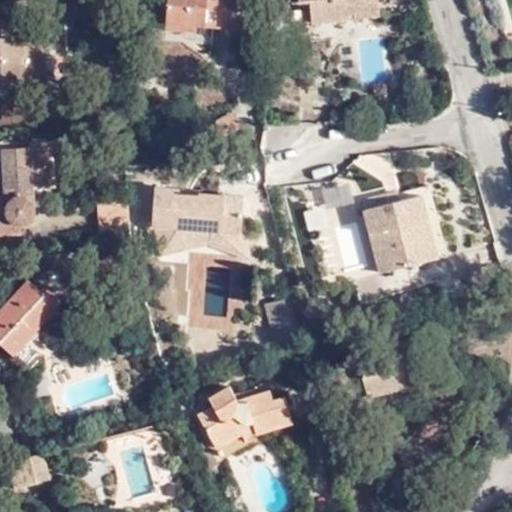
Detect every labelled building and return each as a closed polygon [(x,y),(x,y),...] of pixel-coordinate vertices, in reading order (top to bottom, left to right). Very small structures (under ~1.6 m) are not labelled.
[(152,0),(151,23),(180,25),(221,29),(221,0),(152,0)] [(348,19),(368,16),(366,0),(289,0),(290,4),(299,3),(301,27),(338,22),(338,15),(348,14),(348,19)] [(180,25),(151,23),(151,32),(179,34),(180,25)] [(11,77),(25,76),(52,74),(49,55),(39,55),(38,44),(9,44),(8,38),(0,37),(0,87),(12,88),(11,77)] [(25,88),(25,76),(11,77),(12,88),(25,88)] [(53,176),(52,152),(32,152),(31,149),(0,150),(0,233),(19,233),(19,224),(30,224),(36,215),(34,177),(53,176)] [(237,229),(241,189),(197,185),(197,191),(172,189),(172,184),(155,183),(155,176),(129,174),(128,201),(152,204),(151,223),(237,229)] [(356,207),(364,233),(371,231),(383,265),(441,248),(422,189),(356,207)] [(90,245),(124,244),(118,217),(88,219),(90,245)] [(371,231),(364,233),(374,267),(383,265),(371,231)] [(19,283),(0,305),(0,344),(14,354),(28,338),(31,339),(56,308),(19,283)] [(286,321),(277,295),(260,300),(269,328),(286,321)] [(411,375),(400,332),(377,339),(379,346),(327,361),(339,402),(362,395),(361,389),(411,375)] [(235,428),(283,417),(276,390),(264,392),(262,386),(241,391),(242,398),(229,401),(220,381),(200,390),(204,400),(192,405),(208,440),(235,428)] [(17,497),(38,491),(31,471),(45,467),(44,462),(10,470),(17,497)] [(31,471),(38,491),(51,487),(45,467),(31,471)]
